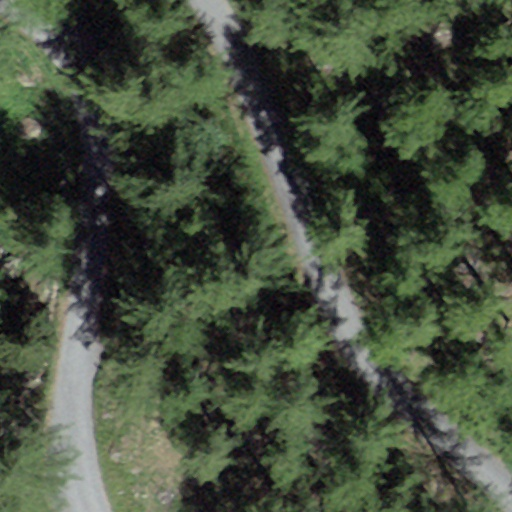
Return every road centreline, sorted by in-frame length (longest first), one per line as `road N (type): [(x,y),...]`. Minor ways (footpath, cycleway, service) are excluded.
road 1 (track): [(240,0),(400,373),(511,488)]
road 2 (track): [(106,511),(80,433),(117,246),(125,123),(86,42),(21,0)]
